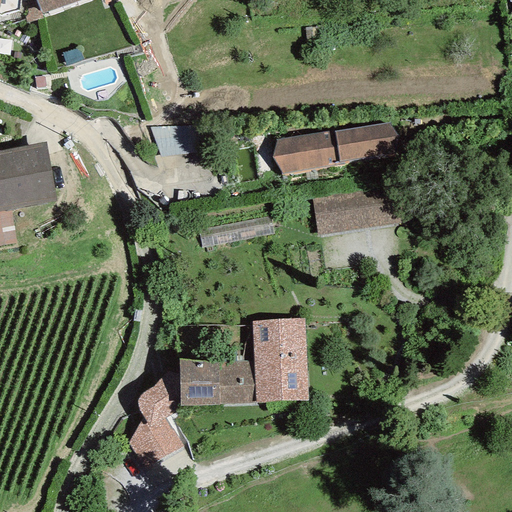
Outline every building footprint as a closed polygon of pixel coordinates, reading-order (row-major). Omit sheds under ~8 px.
[(21,0),(28,27),(101,0),(21,0)] [(382,128),(280,147),(287,183),(389,166),(382,128)] [(45,149),(0,156),(0,220),(55,211),(45,149)] [(390,188),(307,202),(312,241),(396,228),(390,188)] [(296,329),(242,331),(243,369),(166,372),(135,399),(156,427),(165,420),(297,416),(296,329)]
